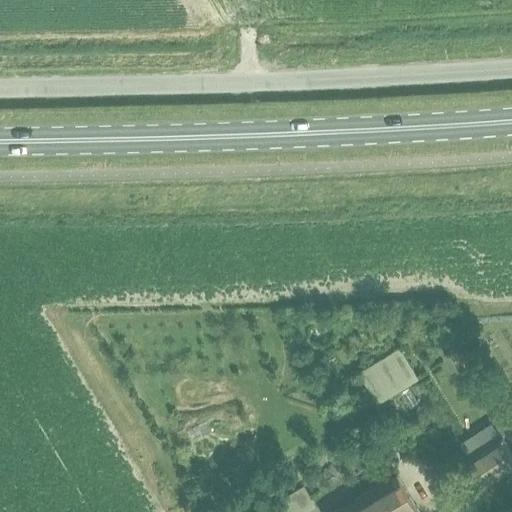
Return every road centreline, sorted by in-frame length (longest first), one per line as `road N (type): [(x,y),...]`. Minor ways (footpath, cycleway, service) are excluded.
road 1 (unclassified): [(0,87),(511,66)]
road 2 (primary): [(0,141),(511,121)]
